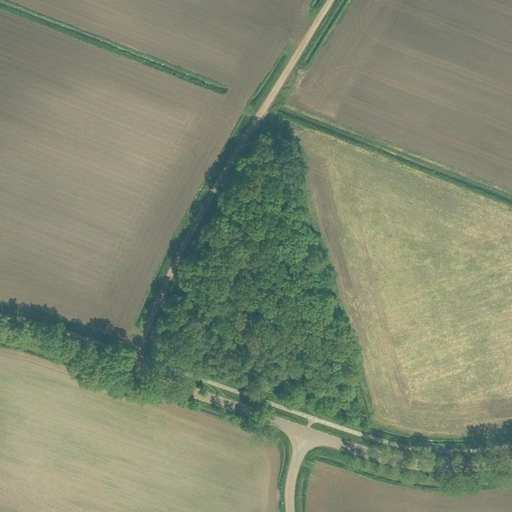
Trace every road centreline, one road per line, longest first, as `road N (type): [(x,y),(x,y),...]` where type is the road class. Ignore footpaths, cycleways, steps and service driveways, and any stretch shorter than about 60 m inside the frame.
road 1 (track): [(129,370),(201,211),(329,0)]
road 2 (tertiary): [(0,330),(305,432)]
road 3 (tertiary): [(305,432),(424,465),(511,462)]
